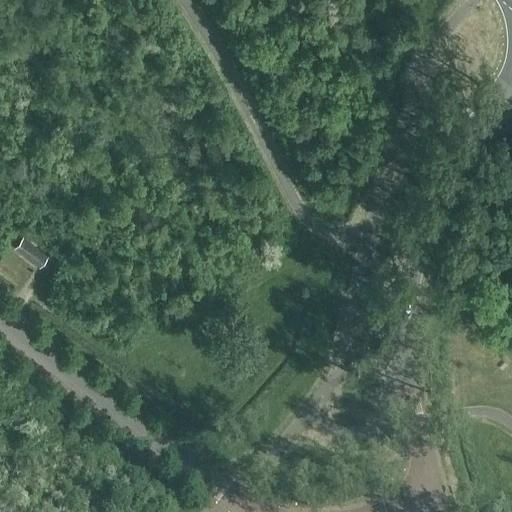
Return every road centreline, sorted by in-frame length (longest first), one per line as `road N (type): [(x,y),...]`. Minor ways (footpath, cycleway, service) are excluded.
road 1 (tertiary): [(432,494),(406,391),(404,307),(442,182),(511,81)]
road 2 (tertiary): [(251,511),(0,322)]
